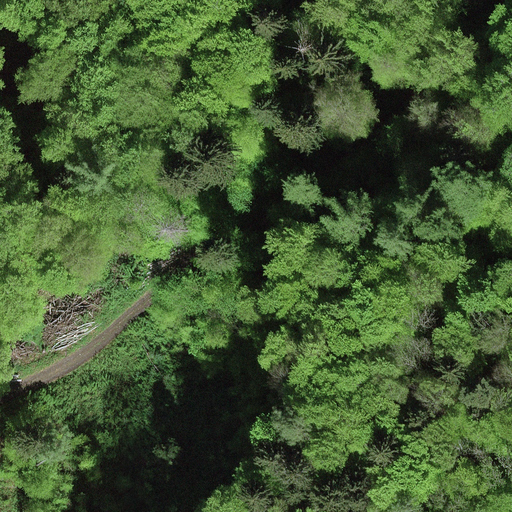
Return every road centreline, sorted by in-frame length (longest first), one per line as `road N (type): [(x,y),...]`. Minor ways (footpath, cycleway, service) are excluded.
road 1 (track): [(511,5),(323,171),(188,268)]
road 2 (track): [(188,268),(373,273),(511,251)]
road 3 (track): [(188,268),(96,349),(0,404)]
